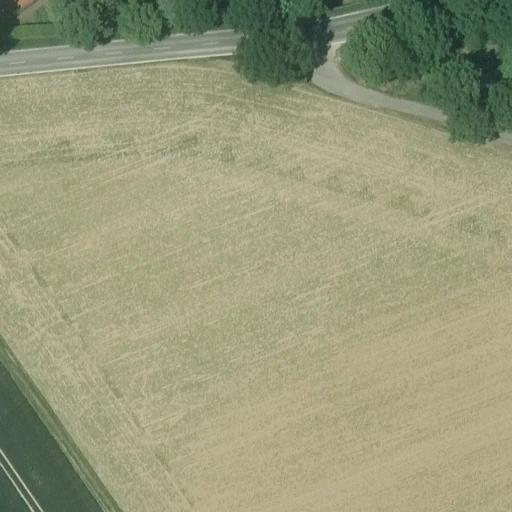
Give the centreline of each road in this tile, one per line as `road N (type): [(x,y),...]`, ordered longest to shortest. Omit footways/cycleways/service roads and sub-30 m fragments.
road 1 (secondary): [(448,0),(313,34),(0,64)]
road 2 (track): [(313,34),(321,64),(342,89),(511,144)]
road 3 (track): [(0,347),(112,511)]
